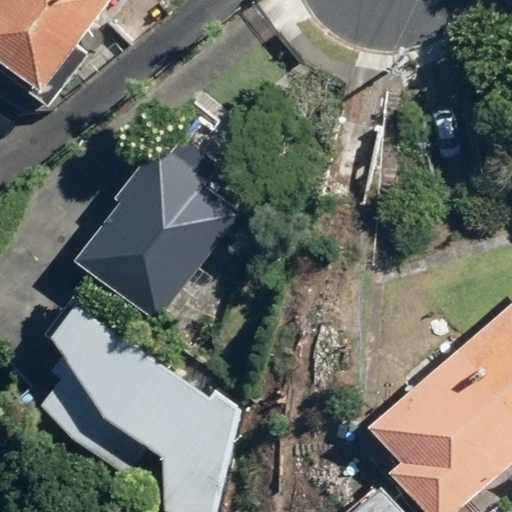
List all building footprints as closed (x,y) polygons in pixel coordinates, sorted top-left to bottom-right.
[(0,0),(0,36),(74,91),(86,75),(80,70),(131,0),(0,0)] [(257,206),(178,135),(88,253),(172,320),(257,206)] [(104,293),(95,285),(66,326),(82,339),(68,362),(77,372),(53,405),(212,511),(226,511),(256,411),(256,399),(233,381),(229,387),(110,283),(104,293)] [(511,311),(399,408),(433,448),(415,463),(457,511),(462,511),(511,469),(511,311)] [(435,511),(402,473),(356,511),(435,511)]
